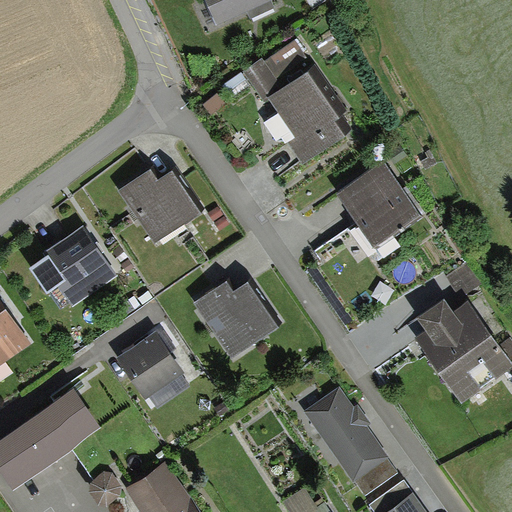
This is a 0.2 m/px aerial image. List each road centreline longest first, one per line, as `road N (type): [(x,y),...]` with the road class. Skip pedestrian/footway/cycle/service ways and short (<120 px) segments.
road 1 (residential): [(166,103),(459,511)]
road 2 (residential): [(0,221),(166,103)]
